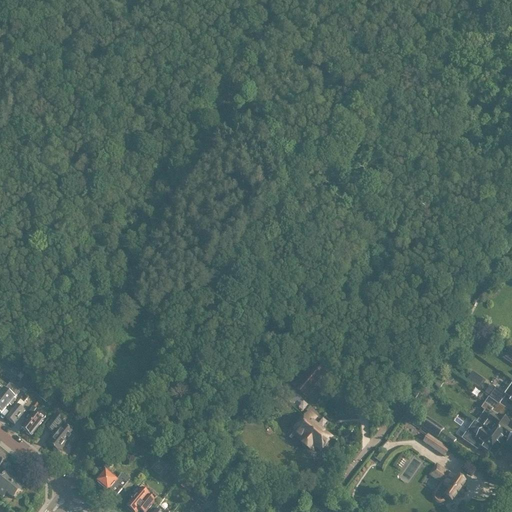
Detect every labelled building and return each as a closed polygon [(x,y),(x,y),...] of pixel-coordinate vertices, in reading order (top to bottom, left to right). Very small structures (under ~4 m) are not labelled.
[(510,360),(511,357),(511,352),(507,349),(503,355),(510,360)] [(478,386),(483,380),(471,372),(467,378),(478,386)] [(306,396),(314,387),(302,377),(295,386),(306,396)] [(29,388),(33,383),(29,380),(25,385),(29,388)] [(0,412),(1,414),(9,404),(11,405),(16,399),(14,398),(20,391),(10,383),(8,386),(7,385),(0,394),(0,412)] [(484,391),(499,402),(505,393),(496,386),(495,387),(490,383),(484,391)] [(44,391),(40,397),(45,401),(50,395),(44,391)] [(488,396),(484,403),(492,409),(495,408),(499,403),(488,396)] [(20,399),(17,404),(6,417),(14,423),(25,410),(21,407),(25,403),(20,399)] [(484,410),(475,422),(482,427),(503,441),(505,442),(511,431),(511,429),(508,427),(510,424),(501,417),(494,412),(491,410),(492,409),(484,403),(480,408),(484,410)] [(26,420),(21,427),(25,430),(25,432),(28,434),(29,434),(30,434),(42,419),(38,416),(41,412),(34,407),(33,406),(23,418),(26,420)] [(309,410),(291,432),(292,433),(300,440),(299,441),(300,442),(310,449),(311,448),(313,450),(315,447),(320,451),(331,439),(312,422),(317,417),(316,416),(311,411),(309,410)] [(48,441),(60,451),(65,443),(68,445),(76,433),(66,426),(67,424),(62,420),(63,418),(56,412),(46,425),(53,431),(54,429),(56,431),(48,441)] [(425,416),(419,425),(436,436),(441,430),(442,427),(425,416)] [(473,421),(461,438),(476,450),(479,445),(493,455),(503,441),(482,427),(475,422),(473,421)] [(441,430),(436,436),(450,446),(455,439),(441,430)] [(444,455),(448,449),(436,440),(432,447),(444,455)] [(103,466),(106,469),(121,451),(116,447),(103,466)] [(384,454),(380,451),(375,458),(379,461),(384,454)] [(168,463),(161,456),(156,463),(159,466),(161,464),(165,467),(168,463)] [(460,489),(465,482),(449,470),(448,472),(436,464),(429,474),(441,482),(434,492),(434,493),(434,494),(434,496),(434,497),(434,498),(435,499),(435,500),(436,500),(438,501),(439,501),(440,501),(441,501),(442,501),(444,499),(445,497),(452,502),(457,494),(459,496),(463,491),(460,489)] [(0,493),(3,496),(6,491),(14,497),(25,483),(8,469),(0,478),(0,493)] [(109,488),(117,495),(130,479),(122,472),(117,478),(106,469),(97,481),(107,490),(109,488)] [(194,483),(186,477),(182,482),(190,488),(194,483)] [(126,505),(134,511),(137,511),(140,509),(142,511),(147,511),(159,498),(150,491),(147,490),(145,492),(137,485),(129,495),(133,498),(126,505)] [(194,502),(201,494),(194,488),(187,496),(194,502)] [(205,491),(199,499),(204,503),(207,499),(211,502),(214,498),(205,491)] [(219,503),(214,509),(217,511),(220,511),(224,508),(219,503)]
